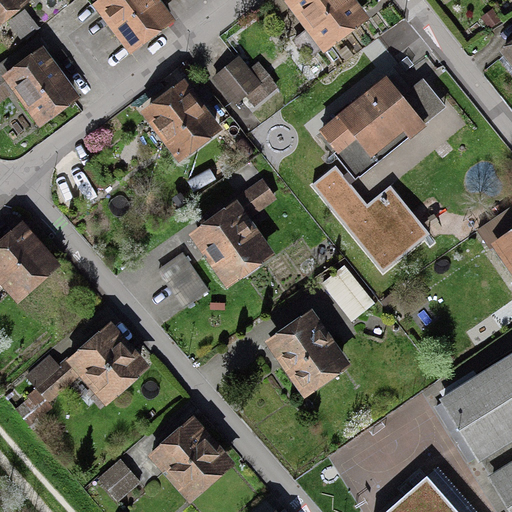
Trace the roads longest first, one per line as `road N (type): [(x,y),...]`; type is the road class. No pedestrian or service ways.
road 1 (residential): [(8,182),(309,511)]
road 2 (residential): [(8,182),(247,0)]
road 3 (residential): [(404,0),(511,132)]
